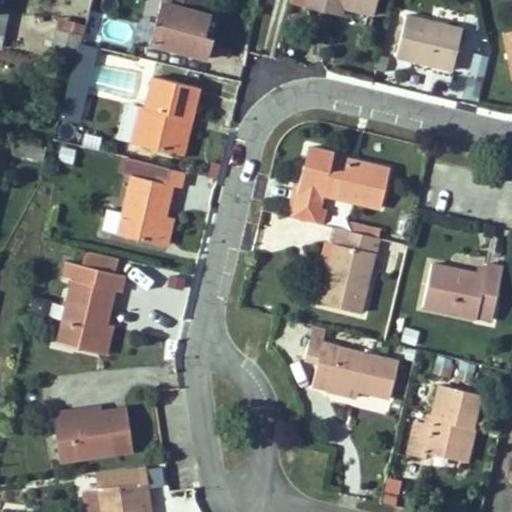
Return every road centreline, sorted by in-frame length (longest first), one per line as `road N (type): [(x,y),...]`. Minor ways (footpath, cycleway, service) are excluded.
road 1 (residential): [(282,101),(327,93),(511,134)]
road 2 (residential): [(282,101),(251,139),(208,318)]
road 3 (residential): [(208,318),(198,384),(212,477),(255,501)]
road 4 (residential): [(208,318),(259,399),(265,426),(255,501)]
